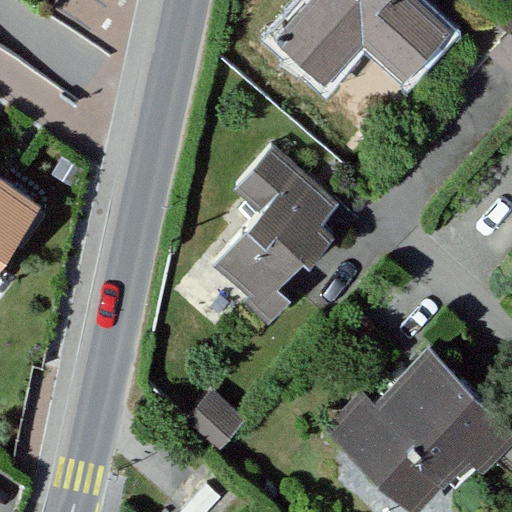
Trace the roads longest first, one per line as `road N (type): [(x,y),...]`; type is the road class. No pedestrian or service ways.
road 1 (tertiary): [(183,0),(73,511)]
road 2 (residential): [(511,334),(420,249)]
